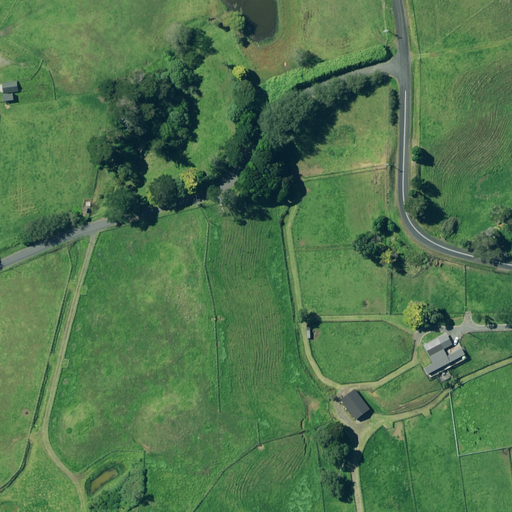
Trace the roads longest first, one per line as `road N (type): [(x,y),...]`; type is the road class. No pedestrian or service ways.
road 1 (unclassified): [(0,261),(84,225),(226,182),(292,92),(404,64)]
road 2 (unclassified): [(511,264),(430,242),(406,215),(398,171),(404,64)]
